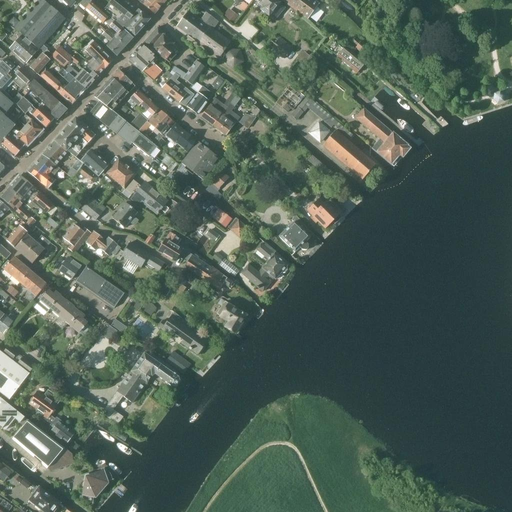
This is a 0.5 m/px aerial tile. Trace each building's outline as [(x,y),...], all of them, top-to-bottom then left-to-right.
[(40,0),(15,28),(22,35),(30,42),(38,50),(65,20),(42,0),(40,0)] [(118,34),(115,38),(125,47),(132,40),(133,38),(123,29),(102,11),(92,2),(89,0),(83,0),(80,4),(86,10),(86,9),(103,24),(104,22),(118,34)] [(108,4),(102,11),(123,29),(125,27),(135,36),(149,20),(124,0),(111,0),(108,4)] [(136,0),(154,15),(162,6),(154,0),(136,0)] [(253,0),(262,7),(260,10),(268,17),(280,3),(276,0),(253,0)] [(280,0),(307,20),(319,4),(313,0),(280,0)] [(230,6),(225,12),(233,21),(239,14),(230,6)] [(177,27),(198,43),(218,58),(230,42),(213,29),(218,22),(206,13),(200,20),(189,11),(177,27)] [(155,30),(142,44),(154,55),(157,53),(165,60),(169,63),(178,52),(175,49),(175,48),(171,45),(173,44),(164,36),(165,34),(157,27),(155,30)] [(125,47),(115,38),(106,30),(102,35),(110,42),(106,47),(117,56),(125,47)] [(22,35),(9,49),(17,57),(30,42),(22,35)] [(360,42),(355,38),(351,42),(356,47),(355,48),(355,49),(364,56),(371,49),(361,41),(360,42)] [(285,43),(280,39),(272,49),(276,53),(285,43)] [(83,49),(91,57),(92,57),(104,69),(113,60),(94,42),(92,40),(83,49)] [(365,64),(345,47),(343,49),(332,40),(326,48),(337,57),(356,74),(365,64)] [(25,64),(38,50),(30,42),(17,57),(25,64)] [(142,44),(135,53),(148,65),(146,67),(155,75),(158,72),(160,73),(162,71),(152,62),(156,57),(154,55),(142,44)] [(52,57),(64,67),(72,58),(60,48),(52,57)] [(231,50),(223,57),(234,69),(242,62),(231,50)] [(148,65),(135,53),(134,53),(135,53),(128,60),(142,73),(153,81),(160,73),(158,72),(155,75),(146,67),(148,65)] [(37,74),(49,61),(42,54),(30,67),(37,74)] [(77,65),(80,61),(75,56),(71,60),(77,65)] [(87,65),(82,70),(88,75),(90,73),(92,76),(94,74),(98,77),(104,69),(92,57),(91,57),(85,63),(87,65)] [(15,75),(11,71),(15,67),(5,58),(0,64),(0,73),(4,77),(0,81),(0,87),(2,89),(11,79),(15,75)] [(198,59),(187,74),(183,79),(192,86),(205,68),(205,67),(206,66),(198,59)] [(171,71),(175,74),(179,76),(183,79),(187,74),(174,67),(171,71)] [(22,89),(32,79),(21,68),(15,75),(11,79),(22,89)] [(69,84),(67,86),(79,97),(86,89),(72,76),(63,69),(59,73),(69,84)] [(60,83),(46,70),(41,76),(72,105),(79,97),(67,86),(64,89),(59,84),(60,83)] [(73,75),(72,76),(86,89),(98,77),(94,74),(92,76),(90,73),(88,75),(82,70),(75,77),(73,75)] [(118,71),(111,78),(129,94),(135,87),(133,84),(132,84),(118,71)] [(163,75),(170,80),(175,74),(171,71),(170,73),(167,71),(163,75)] [(186,106),(187,107),(196,96),(176,80),(179,76),(175,74),(170,80),(161,89),(179,103),(185,107),(186,106)] [(263,91),(271,99),(287,82),(278,74),(263,91)] [(111,78),(100,91),(117,106),(129,94),(111,78)] [(35,97),(33,99),(40,105),(55,119),(57,120),(66,110),(34,81),(28,88),(33,93),(32,95),(35,97)] [(296,107),(305,97),(292,85),(283,95),(276,103),(287,113),(291,110),(292,111),(296,107)] [(213,95),(202,87),(197,93),(208,101),(213,95)] [(139,132),(147,122),(152,116),(159,109),(139,90),(128,102),(140,114),(130,125),(139,132)] [(100,91),(95,96),(113,110),(117,106),(100,91)] [(0,141),(11,130),(12,130),(15,126),(4,116),(13,105),(0,92),(0,141)] [(493,100),(497,103),(503,102),(504,96),(500,93),(494,94),(493,100)] [(197,94),(196,96),(187,107),(198,115),(208,102),(197,94)] [(130,146),(132,144),(139,134),(140,133),(139,132),(130,125),(113,110),(95,96),(94,97),(100,102),(91,113),(93,115),(101,122),(130,146)] [(230,103),(213,126),(226,136),(236,123),(240,118),(231,111),(240,99),(236,96),(230,103)] [(337,123),(307,96),(305,98),(298,106),(305,112),(309,108),(332,129),(334,127),(349,139),(354,134),(348,130),(347,131),(337,123)] [(45,129),(55,119),(40,105),(35,110),(31,107),(32,106),(22,98),(16,104),(17,105),(16,106),(24,114),(25,115),(28,112),(32,116),(45,129)] [(214,99),(200,117),(213,126),(230,103),(227,101),(223,105),(214,99)] [(291,115),(297,121),(303,113),(298,108),(291,115)] [(390,165),(393,167),(402,158),(410,149),(407,147),(407,146),(363,109),(355,118),(380,140),(372,149),(391,165),(390,165)] [(140,133),(139,134),(143,136),(151,126),(155,130),(168,117),(161,111),(149,124),(147,122),(139,132),(140,133)] [(24,128),(31,134),(32,133),(37,137),(44,130),(43,129),(42,130),(31,120),(25,115),(24,114),(18,120),(25,127),(24,128)] [(239,123),(247,129),(256,117),(245,115),(239,123)] [(155,130),(159,133),(162,136),(163,134),(174,123),(168,117),(155,130)] [(75,118),(55,141),(68,152),(75,158),(95,136),(88,129),(75,118)] [(310,131),(321,142),(332,131),(320,120),(310,131)] [(166,135),(176,144),(186,132),(175,124),(166,135)] [(32,133),(31,134),(24,128),(21,131),(15,126),(12,130),(28,146),(37,137),(32,133)] [(151,126),(143,136),(151,143),(159,133),(155,130),(151,126)] [(11,130),(0,141),(0,145),(14,158),(26,145),(28,147),(28,146),(12,130),(11,130)] [(364,148),(361,152),(336,130),(322,146),(362,180),(375,165),(367,157),(370,153),(364,148)] [(186,132),(176,144),(187,152),(196,141),(186,132)] [(159,133),(151,143),(155,146),(161,139),(165,135),(163,134),(162,136),(159,133)] [(139,134),(132,144),(149,157),(156,148),(157,148),(155,146),(151,143),(143,136),(139,134)] [(161,139),(155,146),(157,148),(156,148),(159,150),(165,143),(161,139)] [(55,141),(41,157),(56,166),(68,152),(55,141)] [(198,142),(181,164),(202,180),(219,159),(198,142)] [(108,166),(91,151),(82,161),(98,176),(108,166)] [(56,166),(41,157),(28,172),(47,190),(56,180),(52,177),(59,169),(56,166)] [(106,174),(124,189),(136,175),(118,159),(106,174)] [(330,159),(326,165),(341,178),(345,172),(330,159)] [(72,179),(78,172),(79,170),(74,166),(67,175),(72,179)] [(79,170),(78,172),(87,180),(87,183),(90,186),(93,184),(98,178),(82,166),(79,170)] [(205,190),(218,201),(222,196),(217,191),(230,178),(223,171),(205,190)] [(20,176),(10,187),(32,206),(35,208),(39,208),(40,207),(51,216),(57,208),(40,193),(39,193),(35,190),(36,190),(20,176)] [(169,199),(167,201),(145,183),(134,196),(156,214),(166,203),(174,209),(178,205),(169,199)] [(32,206),(10,187),(0,198),(16,211),(26,221),(30,216),(20,207),(24,203),(30,208),(32,206)] [(91,198),(82,209),(91,217),(100,206),(91,198)] [(324,229),(327,231),(341,218),(338,215),(342,211),(338,206),(337,207),(329,199),(325,204),(320,199),(307,211),(325,228),(324,229)] [(125,204),(112,219),(124,229),(137,214),(133,211),(137,206),(129,200),(125,204)] [(0,232),(2,230),(0,228),(0,218),(9,210),(0,201),(0,232)] [(100,206),(91,217),(96,220),(105,210),(100,206)] [(313,234),(295,216),(292,221),(294,222),(279,237),(294,252),(300,247),(302,249),(305,249),(307,248),(307,245),(305,242),(313,234)] [(36,222),(31,218),(26,224),(30,227),(32,224),(33,225),(36,222)] [(228,228),(230,229),(238,220),(236,218),(228,228)] [(50,225),(55,229),(59,225),(53,221),(50,225)] [(15,249),(27,235),(28,234),(26,232),(30,227),(26,224),(22,228),(19,226),(6,241),(14,249),(15,248),(15,249)] [(32,233),(37,228),(33,225),(32,224),(30,227),(26,232),(28,234),(30,232),(32,233)] [(74,254),(84,241),(90,233),(84,228),(82,230),(75,224),(63,238),(71,245),(68,249),(74,254)] [(219,236),(210,229),(205,234),(215,242),(219,236)] [(95,251),(98,247),(102,242),(104,243),(105,241),(92,231),(90,233),(84,241),(95,251)] [(165,240),(158,252),(175,262),(182,250),(176,246),(181,239),(170,232),(165,240)] [(15,249),(23,256),(35,242),(27,235),(15,249)] [(35,242),(23,256),(32,264),(44,250),(50,243),(41,235),(35,242)] [(144,242),(149,246),(154,239),(149,235),(144,242)] [(102,242),(98,247),(109,256),(111,253),(114,256),(120,248),(108,238),(105,241),(104,243),(102,242)] [(130,243),(122,257),(140,268),(144,263),(159,272),(164,264),(148,254),(130,243)] [(263,246),(261,244),(256,249),(269,260),(258,273),(248,264),(241,273),(263,292),(270,283),(265,279),(269,275),(275,280),(280,273),(284,273),(286,270),(286,267),(287,266),(274,255),(276,252),(266,243),(263,246)] [(0,253),(5,258),(10,253),(0,244),(0,253)] [(213,258),(219,263),(217,264),(233,277),(237,273),(239,271),(217,253),(213,258)] [(184,266),(219,290),(223,284),(228,288),(233,283),(227,278),(212,267),(211,268),(192,255),(184,266)] [(4,270),(12,277),(22,264),(14,257),(4,270)] [(72,280),(76,282),(87,266),(83,263),(81,266),(68,257),(58,271),(71,280),(72,280)] [(12,277),(20,283),(30,271),(22,264),(12,277)] [(104,264),(100,270),(94,265),(91,269),(101,276),(104,273),(108,267),(104,264)] [(75,283),(95,297),(107,280),(90,268),(87,266),(76,282),(75,283)] [(27,290),(27,291),(38,278),(30,271),(20,283),(27,290)] [(38,278),(27,291),(25,297),(31,303),(36,297),(46,285),(38,278)] [(107,280),(95,297),(113,310),(114,309),(125,292),(107,280)] [(175,280),(160,302),(171,309),(186,288),(175,280)] [(10,294),(15,289),(11,286),(7,291),(10,294)] [(70,305),(66,301),(66,302),(59,296),(60,296),(55,292),(53,295),(48,291),(46,294),(43,292),(34,303),(36,302),(48,312),(50,309),(53,311),(51,314),(58,319),(70,305)] [(125,293),(114,309),(119,313),(120,313),(131,297),(125,293)] [(143,305),(136,300),(131,297),(120,313),(119,313),(110,326),(122,334),(128,326),(125,324),(136,308),(139,310),(143,305)] [(228,303),(228,304),(225,302),(225,301),(221,299),(217,304),(222,307),(216,315),(219,317),(227,323),(224,328),(235,335),(248,315),(228,303)] [(143,306),(145,315),(149,318),(156,309),(148,300),(143,306)] [(58,319),(57,320),(64,325),(66,322),(84,338),(93,328),(82,319),(84,316),(79,313),(73,308),(73,307),(70,305),(58,319)] [(172,315),(162,330),(173,338),(175,336),(183,341),(181,344),(197,355),(207,340),(183,323),(185,321),(175,312),(173,316),(172,315)] [(5,316),(0,322),(0,332),(4,335),(16,318),(11,314),(8,318),(5,316)] [(23,357),(22,358),(16,354),(17,352),(9,346),(3,354),(0,351),(0,392),(9,400),(29,374),(35,366),(23,357)] [(165,361),(183,375),(191,365),(173,351),(165,361)] [(171,387),(175,387),(179,381),(178,377),(144,353),(131,372),(147,383),(151,377),(152,377),(154,374),(171,387)] [(53,368),(63,377),(69,369),(62,363),(59,367),(55,364),(53,368)] [(147,383),(131,372),(117,392),(132,403),(147,383)] [(35,416),(39,419),(43,414),(48,417),(50,416),(61,399),(48,390),(44,396),(37,392),(33,398),(32,398),(30,400),(31,401),(29,404),(39,411),(35,416)] [(117,393),(102,413),(117,425),(123,417),(113,410),(123,397),(117,393)] [(15,419),(20,423),(24,417),(0,398),(0,426),(4,430),(6,430),(15,419)] [(43,414),(39,419),(50,426),(49,427),(52,430),(51,432),(52,433),(50,435),(51,435),(62,444),(64,442),(66,444),(73,434),(64,427),(65,425),(56,418),(55,420),(50,416),(48,417),(43,414)] [(29,421),(13,440),(47,468),(51,472),(73,464),(72,454),(64,448),(63,449),(29,421)] [(2,465),(0,467),(0,480),(4,483),(12,473),(2,465)] [(93,493),(99,485),(103,484),(115,479),(113,479),(110,473),(104,468),(97,470),(98,473),(90,476),(88,474),(84,476),(83,480),(85,481),(82,498),(85,501),(92,501),(92,504),(93,504),(93,496),(93,493)] [(31,484),(24,479),(20,484),(27,489),(31,484)] [(28,501),(42,511),(54,511),(61,503),(38,486),(28,501)] [(0,511),(8,511),(12,507),(8,503),(0,511)]
